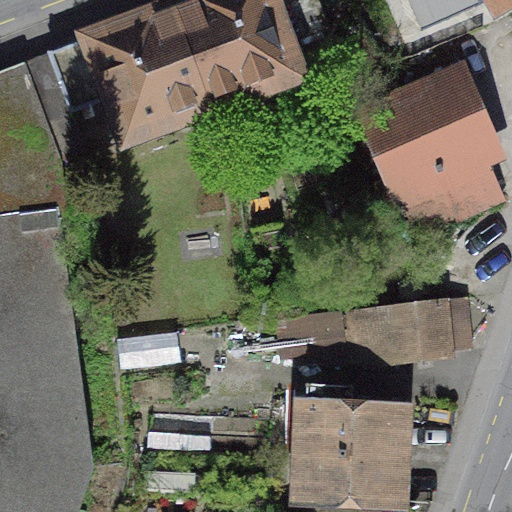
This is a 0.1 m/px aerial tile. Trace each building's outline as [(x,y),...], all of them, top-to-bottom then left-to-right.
[(197,0),(174,9),(212,108),(297,76),(289,56),(333,40),(322,12),(318,0),(197,0)] [(348,0),(318,0),(322,12),(349,1),(348,0)] [(511,0),(471,0),(488,28),(511,13),(511,0)] [(125,140),(212,108),(174,9),(124,28),(50,55),(72,112),(109,98),(125,140)] [(50,55),(24,65),(59,160),(86,150),(72,112),(50,55)] [(59,160),(24,65),(0,76),(0,511),(85,511),(98,480),(59,226),(70,226),(59,160)] [(459,78),(367,118),(419,235),(493,203),(474,159),(491,151),(459,78)] [(464,298),(339,312),(345,363),(470,349),(464,298)] [(309,410),(308,410),(303,496),(395,501),(399,414),(346,412),(347,391),(310,390),(309,410)]
